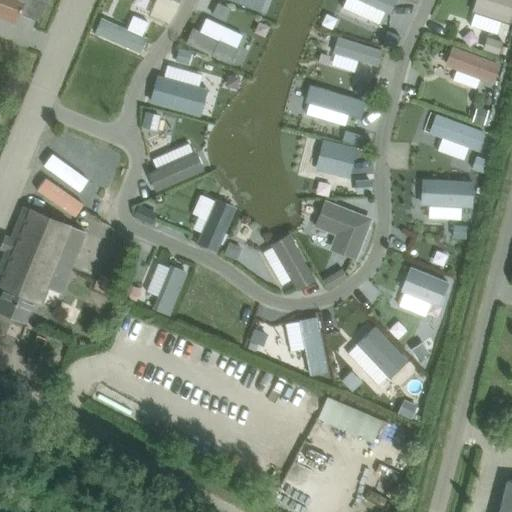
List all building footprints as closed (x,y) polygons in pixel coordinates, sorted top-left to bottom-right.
[(38,20),(46,0),(0,0),(0,15),(16,22),(20,12),(38,20)] [(493,36),(502,0),(462,0),(456,25),(493,36)] [(486,36),(482,48),(499,54),(503,42),(486,36)] [(431,66),(441,69),(438,79),(463,88),(467,77),(481,82),(489,59),(439,43),(431,66)] [(179,47),(176,60),(188,63),(191,50),(179,47)] [(347,127),(355,95),(298,80),(290,113),(347,127)] [(478,105),(473,120),(484,123),(489,109),(478,105)] [(465,150),(471,126),(420,114),(415,138),(465,150)] [(346,130),(343,140),(364,145),(367,136),(346,130)] [(157,142),(147,146),(152,157),(161,152),(157,142)] [(476,156),(471,168),(482,172),(486,160),(476,156)] [(409,175),(408,207),(441,209),(440,233),(446,233),(446,214),(461,215),(462,177),(409,175)] [(369,179),(355,179),(356,192),(370,192),(369,179)] [(39,182),(34,201),(82,213),(87,193),(39,182)] [(188,190),(180,212),(196,218),(204,197),(188,190)] [(206,253),(229,206),(206,195),(183,242),(206,253)] [(317,245),(344,255),(359,215),(312,198),(303,222),(323,230),(317,245)] [(139,203),(133,215),(151,223),(156,211),(139,203)] [(61,292),(69,274),(86,232),(24,207),(0,266),(0,283),(5,286),(0,298),(0,310),(25,321),(35,298),(42,301),(48,287),(61,292)] [(468,226),(454,226),(454,237),(468,237),(468,226)] [(259,239),(267,256),(258,259),(269,283),(281,277),(287,289),(304,281),(281,230),(259,239)] [(229,242),(223,254),(235,259),(241,247),(229,242)] [(159,308),(170,267),(144,260),(140,277),(148,279),(142,304),(159,308)] [(341,269),(323,280),(328,289),(346,278),(341,269)] [(125,283),(121,294),(136,300),(140,288),(125,283)] [(224,384),(243,377),(239,366),(221,373),(224,384)] [(369,415),(360,436),(372,441),(381,420),(369,415)] [(353,490),(374,493),(376,481),(355,478),(353,490)] [(511,511),(511,481),(507,480),(498,511),(511,511)]
